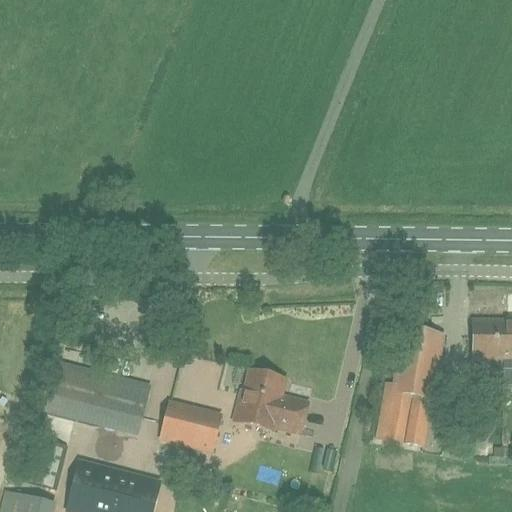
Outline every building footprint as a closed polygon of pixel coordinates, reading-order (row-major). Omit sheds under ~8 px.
[(502,344),(502,325),(471,325),(471,363),(501,363),(501,344),(502,344)] [(511,371),(511,325),(502,325),(502,344),(501,344),(501,363),(501,371),(511,371)] [(420,450),(440,340),(402,333),(393,389),(384,388),(374,442),(420,450)] [(139,423),(148,387),(57,364),(46,406),(47,406),(49,400),(139,423)] [(235,424),(253,428),(270,433),(271,430),(298,438),(306,406),(279,399),(283,384),(274,382),(272,378),(260,375),(256,378),(248,375),(243,395),(239,393),(235,408),(239,410),(235,424)] [(219,418),(168,405),(159,442),(210,455),(219,418)] [(66,448),(39,442),(28,484),(55,491),(66,448)] [(69,503),(104,511),(152,511),(159,486),(79,465),(69,503)] [(1,511),(40,511),(42,504),(5,495),(1,511)]
